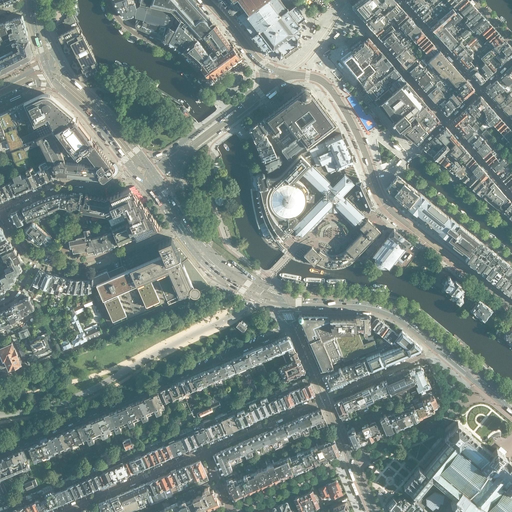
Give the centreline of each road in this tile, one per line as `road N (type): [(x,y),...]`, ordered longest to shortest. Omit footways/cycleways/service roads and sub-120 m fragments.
road 1 (residential): [(0,452),(292,329)]
road 2 (unclassified): [(367,181),(384,211),(511,314)]
road 3 (primary): [(439,344),(375,305),(287,300)]
road 4 (residential): [(108,0),(127,28),(180,57),(225,109)]
road 5 (primary): [(288,305),(376,309),(435,348)]
road 6 (residential): [(204,450),(60,511)]
road 7 (residential): [(472,378),(435,421),(349,458)]
road 8 (residential): [(397,169),(414,149),(511,226)]
road 9 (residential): [(511,262),(397,169)]
road 10 (residential): [(176,227),(90,259),(37,253)]
road 11 (residential): [(1,210),(54,185),(101,186),(132,169)]
road 12 (residential): [(230,511),(349,458)]
road 13 (primary): [(176,227),(215,273),(277,305)]
road 14 (residential): [(322,399),(204,450)]
road 15 (primary): [(287,300),(221,267),(189,232)]
